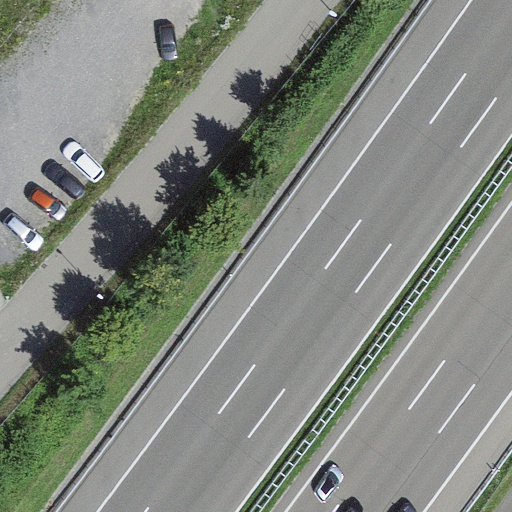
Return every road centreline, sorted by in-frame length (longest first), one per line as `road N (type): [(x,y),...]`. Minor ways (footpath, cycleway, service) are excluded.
road 1 (motorway): [(511,42),(169,511)]
road 2 (residential): [(305,0),(0,375)]
road 3 (unknown): [(159,0),(0,203)]
road 4 (motorway): [(359,511),(511,303)]
